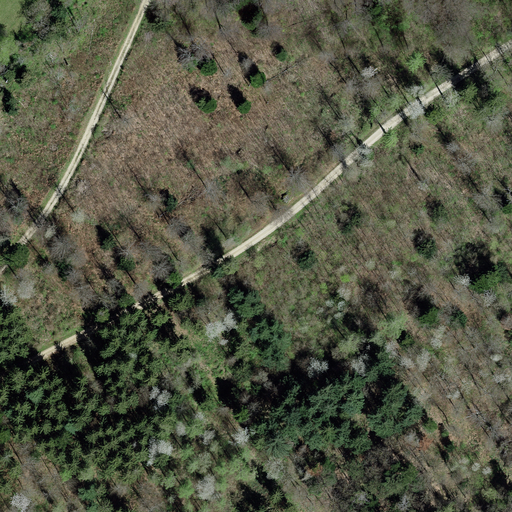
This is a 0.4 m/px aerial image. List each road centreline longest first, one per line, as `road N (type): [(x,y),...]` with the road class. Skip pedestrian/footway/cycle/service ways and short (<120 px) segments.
road 1 (track): [(511,44),(418,106),(242,256),(0,377)]
road 2 (track): [(150,0),(80,155),(31,232),(0,257)]
